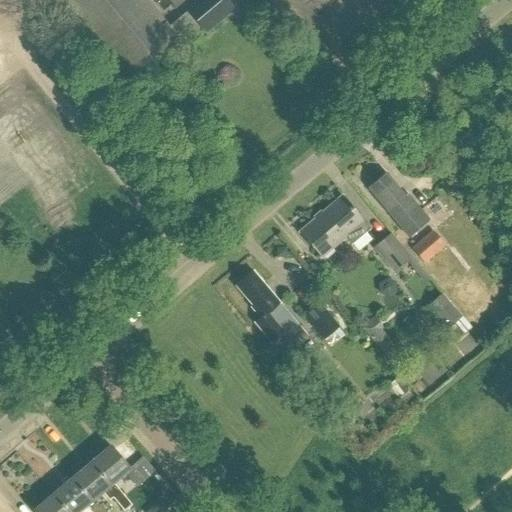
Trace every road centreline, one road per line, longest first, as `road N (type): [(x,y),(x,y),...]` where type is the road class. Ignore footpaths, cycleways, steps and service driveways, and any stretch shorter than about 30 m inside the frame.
road 1 (residential): [(88,356),(506,0)]
road 2 (residential): [(217,511),(88,356)]
